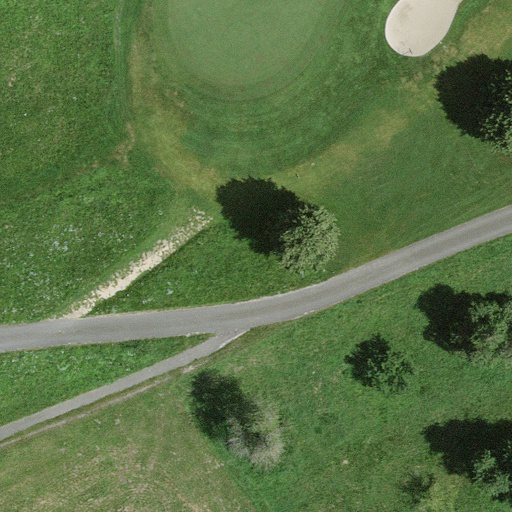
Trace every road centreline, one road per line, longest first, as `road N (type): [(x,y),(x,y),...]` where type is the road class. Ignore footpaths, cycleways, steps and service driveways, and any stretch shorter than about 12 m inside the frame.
road 1 (track): [(511,226),(244,319)]
road 2 (track): [(0,338),(244,319)]
